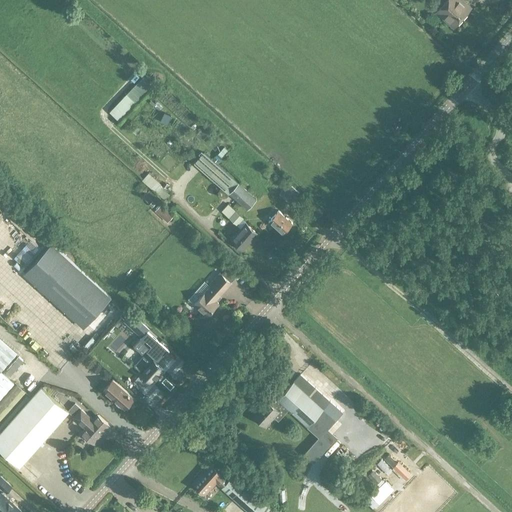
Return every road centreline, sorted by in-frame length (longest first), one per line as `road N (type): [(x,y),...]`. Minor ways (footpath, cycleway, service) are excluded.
road 1 (tertiary): [(87,511),(511,35)]
road 2 (track): [(269,309),(494,511)]
road 3 (track): [(511,391),(338,235)]
road 4 (unknown): [(158,433),(0,311)]
